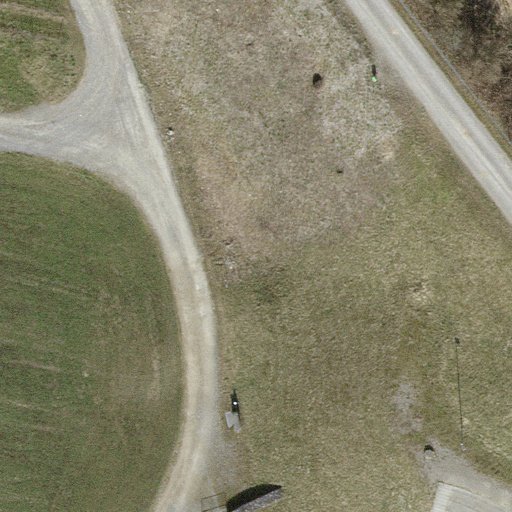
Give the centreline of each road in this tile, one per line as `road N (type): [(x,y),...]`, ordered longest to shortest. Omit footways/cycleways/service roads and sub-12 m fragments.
road 1 (track): [(89,0),(199,322),(196,436),(169,511)]
road 2 (track): [(511,192),(364,0)]
road 3 (track): [(132,117),(28,133),(0,128)]
